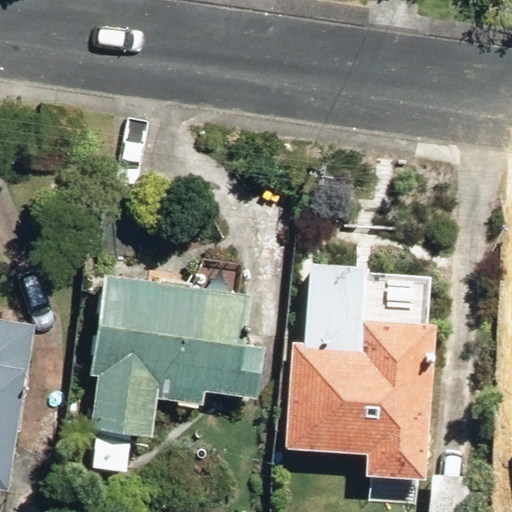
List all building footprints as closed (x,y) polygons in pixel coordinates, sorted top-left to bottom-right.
[(305,230),(329,230),(331,207),(306,206),(305,230)] [(368,465),(429,467),(437,311),(367,307),(369,253),(312,249),(308,329),(293,329),(286,438),(369,441),(368,465)] [(97,368),(90,417),(152,426),(156,390),(201,395),(203,379),(257,388),(264,336),(244,333),(251,284),(105,264),(90,367),(97,368)] [(0,462),(6,463),(29,308),(0,304),(0,462)] [(134,467),(138,427),(98,420),(92,462),(134,467)]
